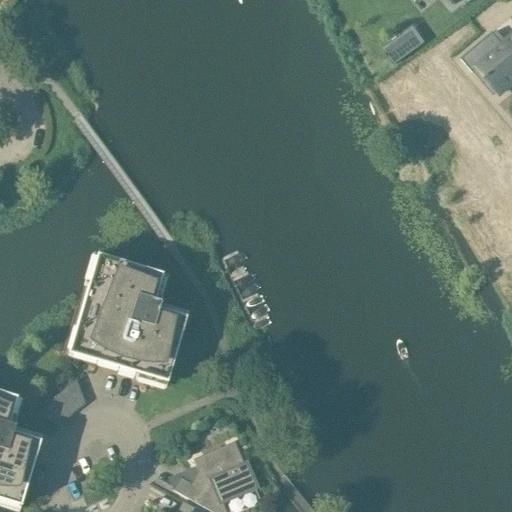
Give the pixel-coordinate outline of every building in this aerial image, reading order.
[(472,74),(478,68),(500,94),(511,83),(511,37),(502,46),(492,34),(460,61),(472,74)] [(98,260),(69,359),(167,388),(187,323),(159,315),(160,309),(155,308),(163,280),(98,260)] [(56,401),(71,419),(86,407),(77,385),(66,392),(61,396),(56,401)] [(0,397),(0,504),(21,511),(41,446),(13,438),(15,432),(9,431),(18,403),(0,397)] [(195,489),(181,481),(173,494),(205,511),(224,511),(222,505),(255,491),(246,468),(245,469),(235,446),(193,463),(200,480),(195,489)]
